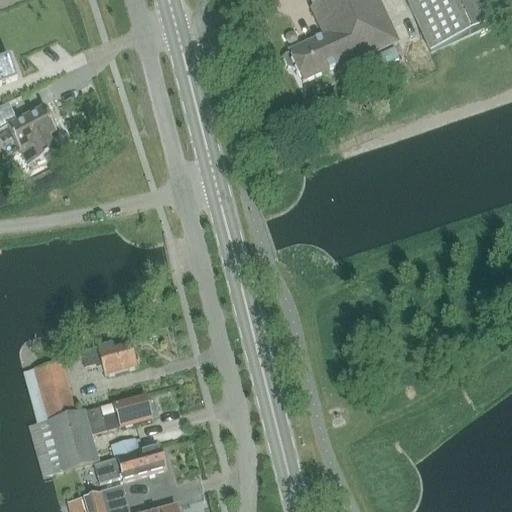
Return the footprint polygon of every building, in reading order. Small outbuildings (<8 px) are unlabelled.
[(288,54),(289,56),(286,58),(285,62),(288,69),(292,70),(295,69),(303,84),(337,68),(338,71),(398,43),(377,0),(309,0),(313,8),(310,10),(323,38),(288,54)] [(404,0),(430,55),(511,18),(502,0),(404,0)] [(0,87),(17,81),(9,61),(0,64),(0,87)] [(28,168),(57,153),(48,137),(56,133),(43,110),(7,129),(19,152),(20,152),(28,168)] [(104,378),(136,369),(130,345),(114,350),(113,346),(81,355),(85,371),(101,367),(104,378)] [(48,422),(75,415),(61,364),(34,372),(48,422)] [(144,398),(84,415),(84,413),(48,423),(63,474),(98,465),(91,438),(107,434),(151,421),(144,398)] [(159,449),(93,468),(99,487),(122,480),(124,484),(166,473),(159,449)] [(110,497),(114,511),(121,511),(134,508),(129,491),(110,497)] [(85,511),(105,511),(101,496),(82,501),(85,511)]
